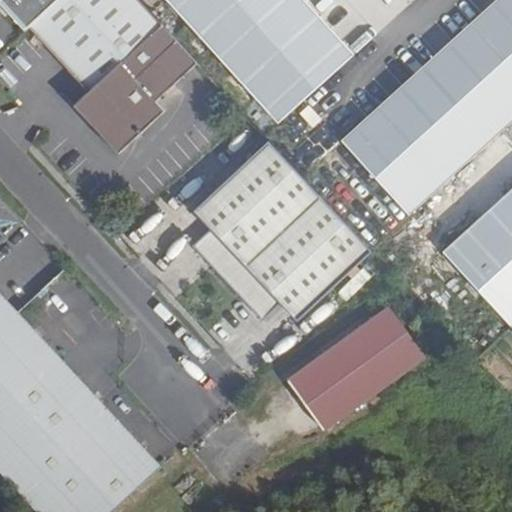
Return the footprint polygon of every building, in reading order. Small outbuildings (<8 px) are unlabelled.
[(0,0),(0,1),(27,30),(31,27),(60,0),(0,0)] [(140,0),(60,0),(31,27),(90,93),(164,25),(140,0)] [(411,214),(511,121),(511,0),(496,0),(404,84),(343,140),(411,214)] [(199,64),(164,25),(90,93),(76,106),(121,155),(167,112),(158,102),(199,64)] [(373,251),(270,140),(195,209),(212,227),(193,244),(263,320),(281,303),(298,321),(373,251)] [(453,224),(434,242),(511,326),(511,190),(463,235),(453,224)] [(334,290),(344,300),(363,280),(352,270),(334,290)] [(0,293),(0,470),(38,511),(112,511),(161,467),(0,293)] [(382,306),(286,378),(324,429),(420,357),(382,306)]
